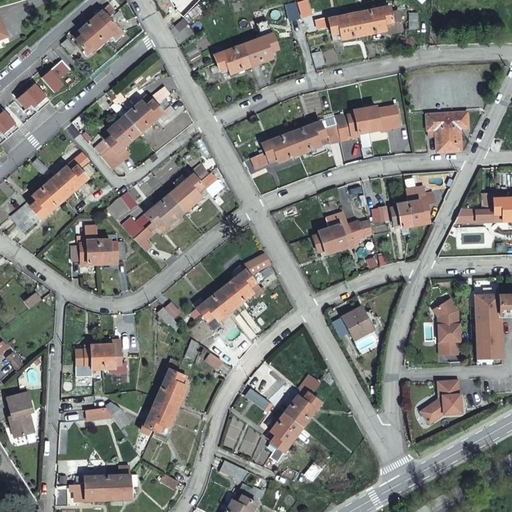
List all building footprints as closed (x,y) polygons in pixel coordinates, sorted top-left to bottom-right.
[(108,15),(114,11),(109,4),(97,14),(99,18),(106,12),(108,15)] [(298,18),(293,4),(285,7),(289,21),(298,18)] [(389,4),(357,9),(362,32),(384,28),(384,31),(400,28),(397,7),(390,9),(389,4)] [(303,7),(298,8),(302,21),(307,20),(303,7)] [(362,32),(357,9),(351,11),(338,13),(333,13),(317,16),(317,23),(330,21),(333,37),(362,32)] [(408,11),(407,27),(415,28),(417,12),(408,11)] [(88,22),(102,39),(110,32),(111,32),(108,28),(114,23),(108,15),(106,12),(99,18),(97,14),(88,22)] [(93,46),(102,39),(88,22),(79,29),(82,32),(76,38),(84,48),(91,43),(93,46)] [(121,31),(114,23),(108,28),(111,32),(110,32),(114,36),(121,31)] [(82,32),(79,29),(73,34),(76,38),(82,32)] [(263,39),(244,45),(251,66),(272,59),(270,53),(279,50),(272,29),(261,32),(263,39)] [(66,37),(61,41),(69,49),(73,45),(66,37)] [(91,43),(84,48),(87,52),(93,46),(91,43)] [(251,66),(244,45),(215,55),(217,63),(210,66),(212,72),(227,67),(229,73),(251,66)] [(311,53),(315,67),(324,64),(320,50),(311,53)] [(112,86),(106,91),(111,98),(117,93),(112,86)] [(148,94),(124,114),(139,132),(159,115),(164,121),(176,111),(171,104),(162,112),(148,94)] [(377,106),(364,109),(365,115),(368,127),(368,131),(380,129),(380,131),(387,130),(387,128),(399,126),(396,106),(383,108),(377,109),(377,106)] [(334,116),(336,126),(338,135),(339,140),(348,138),(347,135),(351,134),(351,135),(351,134),(353,133),(354,137),(358,136),(357,133),(368,131),(368,127),(365,115),(364,109),(353,110),(354,113),(347,114),(347,115),(343,116),(343,114),(334,116)] [(455,149),(461,149),(460,127),(468,126),(467,111),(449,113),(427,115),(428,135),(436,135),(437,151),(455,149)] [(102,154),(101,155),(112,168),(130,153),(124,145),(139,132),(124,114),(101,134),(105,140),(96,147),(102,154)] [(298,152),(299,154),(319,146),(317,140),(325,137),(327,136),(329,142),(339,140),(338,135),(336,126),(322,130),(319,122),(291,133),(291,135),(295,144),(298,152)] [(277,162),(299,154),(298,152),(295,144),(291,135),(291,133),(280,137),(261,144),(265,153),(252,158),(255,167),(268,163),(267,159),(275,156),(277,162)] [(317,140),(319,146),(327,143),(325,137),(317,140)] [(275,156),(267,159),(268,163),(269,165),(277,162),(275,156)] [(39,157),(34,162),(43,172),(48,167),(39,157)] [(50,181),(65,197),(88,177),(80,168),(85,163),(80,157),(75,162),(78,165),(71,171),(68,168),(67,166),(50,181)] [(75,162),(68,168),(71,171),(78,165),(75,162)] [(170,194),(185,211),(201,197),(197,192),(201,187),(204,189),(215,179),(208,172),(199,181),(208,171),(199,163),(190,172),(192,174),(170,194)] [(25,232),(65,197),(50,181),(34,195),(35,196),(12,217),(25,232)] [(409,201),(413,224),(429,221),(429,217),(430,217),(428,203),(435,201),(434,191),(425,192),(424,185),(406,188),(409,201)] [(127,192),(120,197),(129,207),(135,201),(127,192)] [(511,219),(511,197),(502,197),(502,192),(477,192),(477,208),(473,208),(473,216),(483,215),(483,220),(511,219)] [(170,225),(185,211),(170,194),(166,198),(152,210),(142,219),(129,230),(134,236),(133,237),(147,253),(155,245),(149,239),(155,233),(153,231),(150,227),(155,222),(159,226),(165,221),(170,225)] [(401,226),(413,224),(409,201),(397,203),(398,206),(392,207),(395,224),(401,223),(401,226)] [(299,213),(296,205),(284,210),(287,217),(299,213)] [(388,206),(380,207),(382,220),(390,219),(388,206)] [(382,220),(380,207),(374,208),(376,221),(382,220)] [(329,227),(337,250),(347,247),(346,242),(357,239),(363,237),(359,224),(358,221),(347,224),(343,211),(326,217),(329,227)] [(159,226),(163,231),(170,225),(165,221),(159,226)] [(371,221),(359,224),(363,237),(374,234),(371,221)] [(150,227),(153,231),(159,226),(155,222),(150,227)] [(325,253),(337,250),(329,227),(317,230),(318,233),(312,235),(317,251),(323,250),(325,253)] [(99,240),(99,263),(110,263),(110,264),(117,264),(117,259),(125,258),(124,242),(118,242),(117,234),(108,235),(108,239),(99,240)] [(78,245),(87,245),(87,240),(87,236),(77,236),(78,245)] [(347,247),(347,248),(359,245),(357,239),(346,242),(347,247)] [(99,263),(99,240),(87,240),(87,245),(78,245),(71,246),(72,260),(81,260),(81,266),(88,266),(88,264),(99,263)] [(265,275),(275,271),(272,264),(264,268),(259,258),(245,265),(246,269),(245,270),(241,266),(236,270),(239,274),(221,288),(234,306),(252,292),(255,296),(265,289),(263,286),(260,288),(250,275),(262,269),(265,275)] [(217,319),(234,306),(221,288),(205,300),(201,295),(194,301),(197,306),(192,309),(195,314),(200,310),(212,327),(219,321),(217,319)] [(27,300),(32,307),(43,299),(37,292),(27,300)] [(511,294),(474,295),(475,319),(477,358),(502,357),(500,314),(511,313),(511,294)] [(458,310),(451,298),(436,307),(440,315),(441,324),(438,324),(439,341),(460,340),(459,323),(458,323),(458,310)] [(172,302),(167,308),(176,317),(180,311),(172,302)] [(373,328),(361,304),(342,315),(353,338),(373,328)] [(175,319),(165,307),(159,313),(169,324),(175,319)] [(114,343),(104,344),(104,367),(115,366),(115,362),(121,362),(120,338),(114,338),(114,343)] [(191,338),(185,355),(192,357),(197,342),(191,338)] [(0,342),(0,353),(8,347),(4,341),(1,344),(0,342)] [(104,367),(104,344),(85,345),(86,363),(77,364),(78,376),(93,375),(93,367),(104,367)] [(210,348),(205,357),(217,363),(222,355),(210,348)] [(23,364),(13,352),(8,357),(18,369),(23,364)] [(169,368),(157,396),(178,406),(187,385),(180,382),(184,375),(176,371),(180,362),(171,358),(167,367),(169,368)] [(458,378),(438,379),(439,395),(442,395),(442,399),(437,399),(420,410),(429,423),(443,413),(459,412),(458,393),(459,393),(458,378)] [(269,401),(251,388),(245,395),(263,409),(269,401)] [(302,389),(284,413),(302,427),(320,402),(308,393),(302,389)] [(28,431),(35,429),(31,412),(33,412),(29,392),(8,397),(13,414),(10,414),(16,438),(29,435),(28,431)] [(178,406),(157,396),(140,432),(147,435),(150,430),(158,433),(162,425),(168,427),(178,406)] [(111,402),(105,405),(112,415),(120,428),(129,422),(120,408),(111,402)] [(112,415),(105,405),(86,407),(87,417),(112,415)] [(302,427),(284,413),(266,437),(271,441),(271,442),(278,447),(272,454),(280,459),(285,452),(284,451),(302,427)] [(240,468),(226,461),(221,472),(235,478),(240,468)] [(119,475),(106,475),(107,499),(130,498),(130,486),(138,486),(138,474),(130,475),(129,465),(119,466),(119,475)] [(175,480),(161,473),(157,480),(171,487),(175,480)] [(107,499),(106,475),(84,476),(84,492),(84,500),(107,499)] [(236,492),(224,511),(251,511),(263,491),(254,486),(253,488),(243,483),(238,493),(236,492)]
